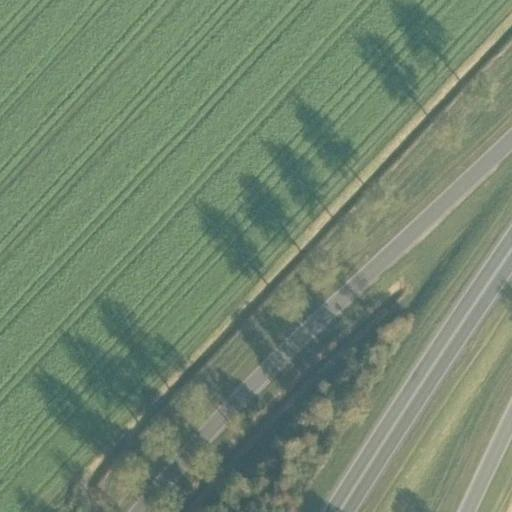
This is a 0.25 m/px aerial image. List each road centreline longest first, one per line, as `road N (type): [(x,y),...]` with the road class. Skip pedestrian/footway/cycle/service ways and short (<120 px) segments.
road 1 (trunk): [(511,140),(247,391),(141,511)]
road 2 (trunk): [(342,511),(511,254)]
